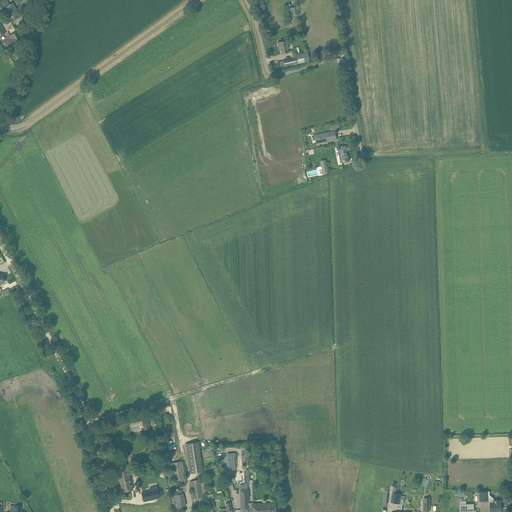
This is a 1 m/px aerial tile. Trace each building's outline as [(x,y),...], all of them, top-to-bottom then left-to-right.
[(12,18),(19,15),(13,3),(10,4),(9,5),(6,6),(9,12),(5,14),(7,18),(11,16),(12,18)] [(286,16),(300,14),(298,6),(285,8),(286,16)] [(23,43),(16,32),(10,36),(11,38),(4,42),(7,47),(17,42),(18,45),(23,43)] [(282,54),(288,53),(287,49),(289,49),(287,40),(277,43),(279,48),(280,47),(282,54)] [(292,59),(283,61),(284,66),(292,64),(293,69),(298,67),(297,65),(297,63),(298,63),(297,58),(292,59)] [(335,131),(315,135),(317,144),(337,140),(335,131)] [(342,146),(337,147),(338,151),(339,155),(340,163),(342,163),(349,161),(347,150),(350,150),(349,145),(345,146),(342,146)] [(326,159),(320,161),(323,175),(329,174),(326,159)] [(151,432),(149,422),(142,424),(145,434),(151,432)] [(203,472),(199,442),(185,444),(190,474),(203,472)] [(120,459),(115,461),(119,476),(129,474),(132,474),(132,470),(128,471),(125,458),(120,459)] [(186,485),(182,461),(170,463),(174,483),(181,482),(182,486),(186,485)] [(129,474),(119,476),(123,492),(133,490),(129,474)] [(160,477),(163,490),(168,488),(165,476),(160,477)] [(426,487),(430,481),(425,478),(421,484),(426,487)] [(200,480),(190,481),(193,499),(202,498),(202,494),(206,494),(204,482),(200,483),(200,480)] [(244,484),(240,485),(240,489),(240,490),(241,505),(241,510),(248,510),(248,503),(248,490),(247,483),(244,483),(244,484)] [(158,489),(141,493),(143,502),(160,498),(158,489)] [(214,494),(206,495),(207,501),(223,498),(222,493),(221,493),(217,493),(217,492),(214,492),(214,494)] [(479,492),(475,492),(476,495),(480,495),(480,501),(488,501),(488,492),(480,492),(479,492)] [(186,506),(184,493),(173,495),(175,508),(186,506)] [(392,493),(391,502),(398,504),(400,504),(401,496),(401,495),(396,494),(392,493)] [(466,500),(461,500),(461,504),(461,511),(473,511),(474,504),(466,504),(466,500)] [(493,501),(490,501),(490,503),(490,507),(490,511),(501,511),(501,507),(501,501),(497,501),(493,501)] [(253,503),(248,503),(248,510),(253,510),(253,511),(275,511),(275,503),(253,504),(253,503)]
